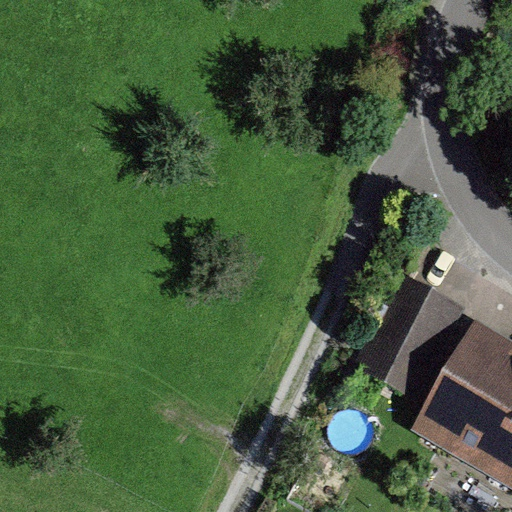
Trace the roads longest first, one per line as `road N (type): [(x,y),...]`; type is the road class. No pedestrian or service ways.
road 1 (unclassified): [(235,511),(329,327),(447,49)]
road 2 (residential): [(511,247),(463,184),(445,131),(447,49)]
